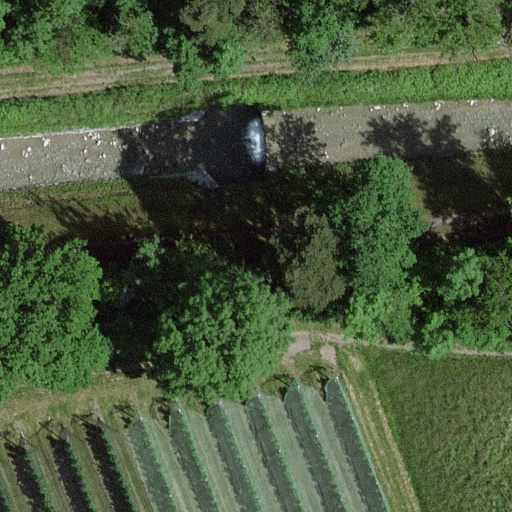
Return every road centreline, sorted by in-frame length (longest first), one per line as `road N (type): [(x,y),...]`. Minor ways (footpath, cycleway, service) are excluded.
road 1 (track): [(511,354),(336,338),(0,388)]
road 2 (track): [(511,213),(0,274)]
road 3 (track): [(511,39),(0,89)]
